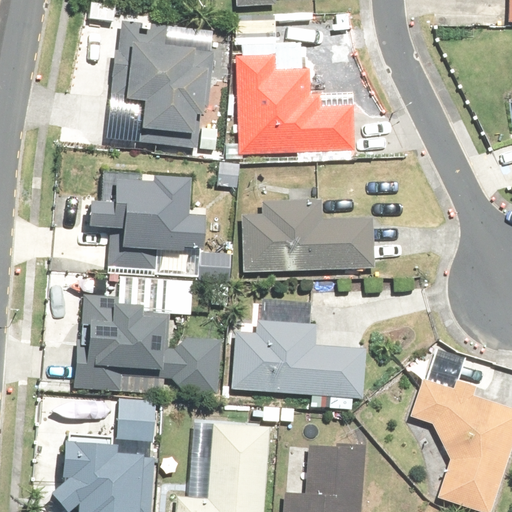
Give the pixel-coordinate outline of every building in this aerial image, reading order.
[(232,0),(233,8),(272,6),(272,0),(232,0)] [(166,27),(115,22),(108,102),(135,104),(132,140),(202,147),(210,51),(164,47),(166,27)] [(272,54),(231,56),(236,155),(352,149),(350,106),(318,107),(317,93),(307,94),(306,68),(273,70),(272,54)] [(238,163),(214,161),(212,190),(235,192),(238,163)] [(117,224),(114,262),(156,266),(158,243),(201,247),(204,215),(187,213),(191,175),(152,171),(151,180),(115,177),(113,196),(88,194),(86,222),(117,224)] [(239,215),(240,272),(369,268),(368,219),(318,221),(317,200),(256,201),(256,214),(239,215)] [(227,284),(208,283),(206,308),(226,309),(227,284)] [(79,343),(73,342),(70,389),(121,392),(122,372),(164,375),(164,372),(173,373),(183,386),(216,388),(220,337),(182,334),(181,345),(164,344),(167,311),(113,307),(113,297),(83,295),(79,343)] [(232,332),(228,389),(359,398),(362,348),(312,345),(314,324),(253,320),(253,333),(232,332)] [(485,511),(488,511),(511,436),(511,409),(468,396),(472,385),(453,379),(449,390),(419,380),(407,417),(429,424),(446,460),(435,496),(485,511)] [(356,511),(361,446),(304,443),(301,495),(280,494),(279,511),(356,511)] [(146,511),(149,459),(109,457),(110,450),(55,447),(53,484),(42,498),(55,511),(146,511)] [(259,511),(263,455),(206,451),(203,499),(172,497),(171,511),(259,511)]
